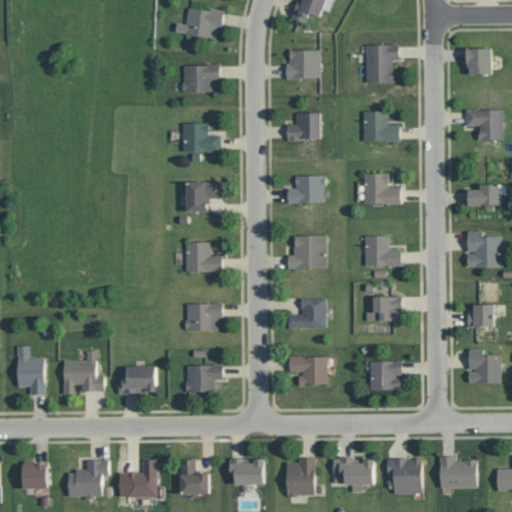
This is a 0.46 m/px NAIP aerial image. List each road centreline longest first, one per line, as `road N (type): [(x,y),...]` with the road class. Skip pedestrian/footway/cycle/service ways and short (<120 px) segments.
road 1 (residential): [(511,420),(0,425)]
road 2 (residential): [(264,0),(255,60),(257,424)]
road 3 (residential): [(436,421),(433,0)]
